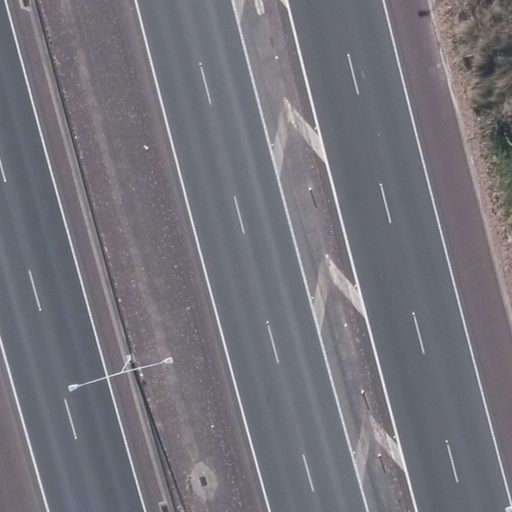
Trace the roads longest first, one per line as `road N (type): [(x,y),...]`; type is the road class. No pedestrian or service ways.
road 1 (motorway): [(175,0),(319,511)]
road 2 (motorway): [(337,0),(469,511)]
road 3 (motorway): [(100,511),(0,163)]
